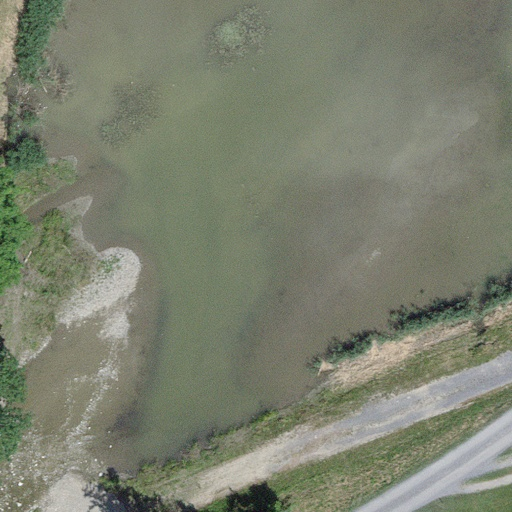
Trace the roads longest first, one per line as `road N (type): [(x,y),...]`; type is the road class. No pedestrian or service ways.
road 1 (track): [(511,365),(280,456)]
road 2 (track): [(511,426),(370,511)]
